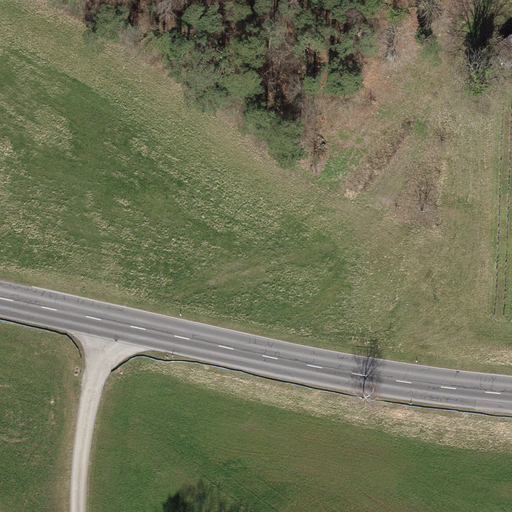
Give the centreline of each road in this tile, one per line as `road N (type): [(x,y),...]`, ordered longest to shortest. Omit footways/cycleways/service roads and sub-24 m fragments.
road 1 (tertiary): [(511,393),(373,378),(0,299)]
road 2 (track): [(109,323),(83,454),(81,511)]
road 3 (track): [(511,11),(410,75)]
